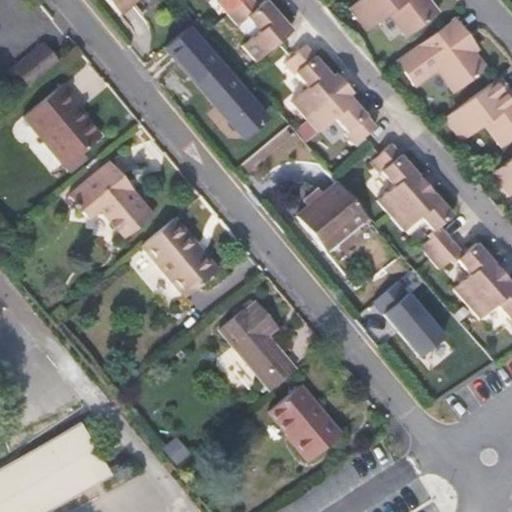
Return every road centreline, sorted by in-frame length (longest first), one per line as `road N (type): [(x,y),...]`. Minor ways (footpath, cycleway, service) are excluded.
road 1 (residential): [(67,0),(442,453)]
road 2 (residential): [(299,0),(511,244)]
